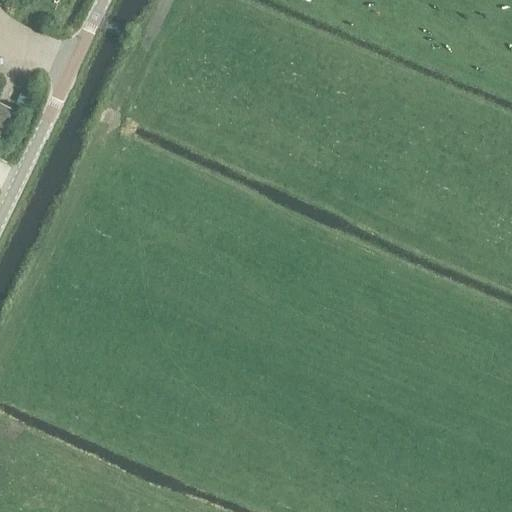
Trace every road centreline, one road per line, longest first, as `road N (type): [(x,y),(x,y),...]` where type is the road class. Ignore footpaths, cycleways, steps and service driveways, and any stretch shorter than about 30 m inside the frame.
road 1 (track): [(168,0),(0,364)]
road 2 (unclassified): [(104,0),(0,216)]
